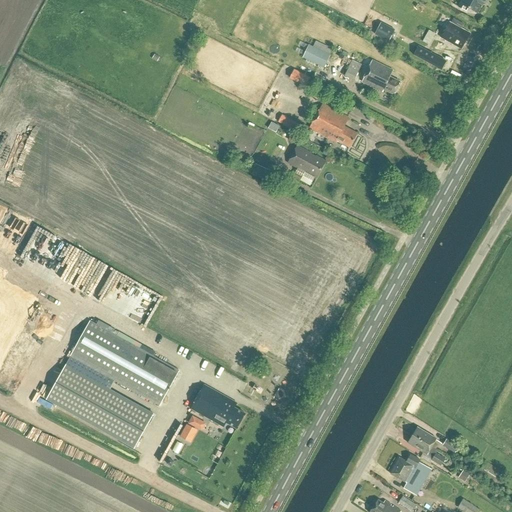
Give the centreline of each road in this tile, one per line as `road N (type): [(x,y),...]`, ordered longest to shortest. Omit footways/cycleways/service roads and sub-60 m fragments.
road 1 (primary): [(269,511),(511,75)]
road 2 (unclassified): [(336,511),(511,203)]
